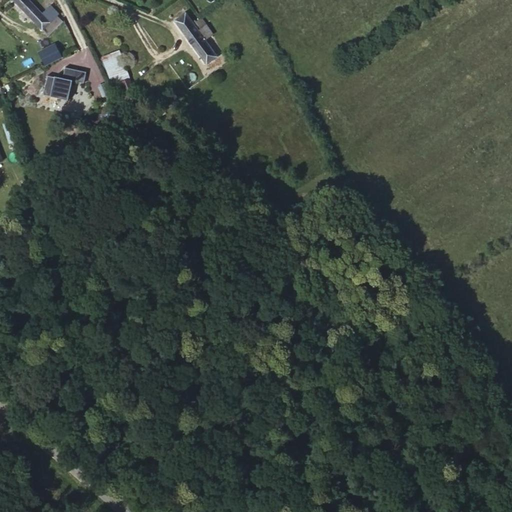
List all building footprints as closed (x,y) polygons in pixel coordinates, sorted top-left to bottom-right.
[(15,0),(36,19),(46,8),(38,0),(15,0)] [(46,8),(36,19),(48,30),(63,14),(51,2),(46,8)] [(188,23),(198,16),(190,5),(180,12),(188,23)] [(205,25),(198,16),(188,23),(219,66),(229,59),(216,41),(205,25)] [(208,22),(205,25),(216,41),(225,35),(218,26),(213,29),(208,22)] [(56,44),(39,54),(47,68),(64,59),(56,44)] [(130,78),(137,74),(132,66),(125,70),(130,78)] [(46,99),(72,103),(75,83),(85,84),(86,73),(66,69),(64,80),(49,78),(46,99)] [(141,81),(137,74),(130,78),(134,85),(141,81)]
